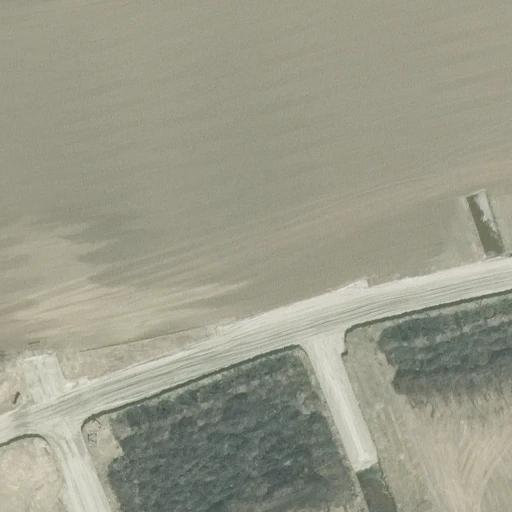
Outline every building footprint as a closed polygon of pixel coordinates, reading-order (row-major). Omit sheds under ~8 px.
[(511,322),(511,317),(477,324),(489,378),(510,374),(511,385),(511,322)] [(303,368),(282,376),(296,414),(317,406),(303,368)] [(282,378),(263,385),(276,421),(296,414),(282,376),(281,376),(282,378)] [(242,390),(242,391),(256,429),(276,421),(263,385),(243,393),(242,390)] [(242,391),(221,398),(235,436),(256,429),(242,391)] [(221,401),(202,408),(215,444),(235,436),(221,398),(220,399),(221,401)] [(202,408),(182,415),(195,451),(215,444),(202,408)] [(162,420),(161,421),(175,459),(195,451),(182,415),(162,423),(162,420)] [(161,421),(140,428),(154,466),(175,459),(161,421)] [(140,428),(120,436),(134,474),(154,466),(140,428)] [(120,438),(100,446),(113,482),(134,474),(120,436),(119,436),(120,438)] [(318,449),(310,451),(314,463),(322,460),(318,449)] [(310,451),(303,454),(307,465),(314,463),(310,451)] [(277,464),(270,466),(274,478),(281,475),(277,464)] [(270,466),(263,469),(267,480),(274,478),(270,466)] [(238,483),(231,486),(235,497),(242,495),(238,483)] [(231,486),(224,489),(228,500),(235,497),(231,486)] [(196,494),(189,497),(193,508),(200,505),(196,494)] [(189,497),(182,499),(186,510),(193,508),(189,497)]
